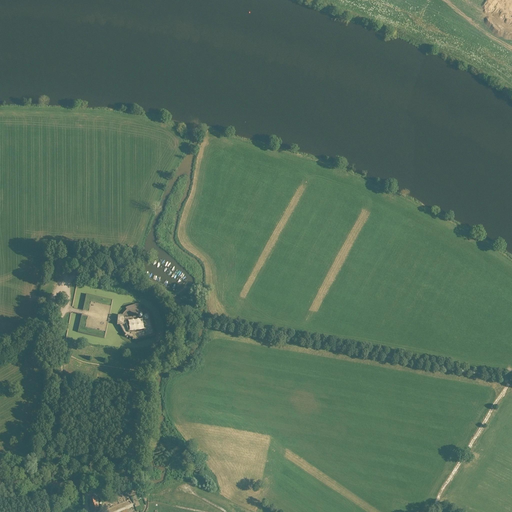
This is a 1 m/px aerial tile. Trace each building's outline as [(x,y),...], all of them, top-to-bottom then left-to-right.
[(123,313),(122,315),(124,313),(127,310),(126,308),(127,307),(136,304),(140,305),(139,307),(139,308),(143,310),(147,312),(147,313),(148,313),(153,334),(138,337),(139,338),(133,339),(133,337),(131,337),(128,335),(127,337),(125,336),(126,334),(124,332),(120,324),(119,324),(124,332),(126,334),(124,336),(127,337),(128,335),(130,337),(132,337),(133,339),(139,338),(155,335),(148,312),(143,309),(140,307),(140,304),(136,304),(127,307),(125,308),(126,310),(123,313)] [(78,331),(105,336),(106,331),(85,327),(87,316),(82,315),(78,331)] [(139,317),(138,316),(124,318),(128,331),(134,331),(139,331),(144,329),(141,317),(140,318),(139,317)] [(131,497),(135,506),(137,511),(142,509),(136,495),(131,497)] [(95,498),(90,499),(91,505),(90,505),(90,511),(99,511),(99,508),(98,504),(96,504),(95,498)]
